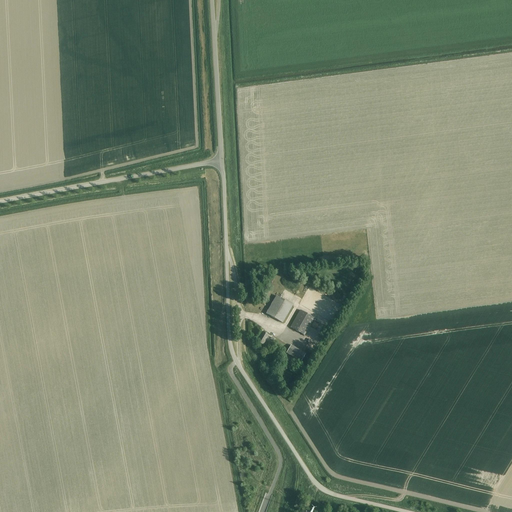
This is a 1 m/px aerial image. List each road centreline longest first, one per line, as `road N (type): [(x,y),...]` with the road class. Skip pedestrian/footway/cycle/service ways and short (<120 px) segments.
road 1 (unclassified): [(403,511),(321,489),(236,361)]
road 2 (unclassified): [(0,201),(221,161)]
road 3 (unclassified): [(221,161),(236,361)]
road 4 (unclassified): [(213,31),(221,161)]
